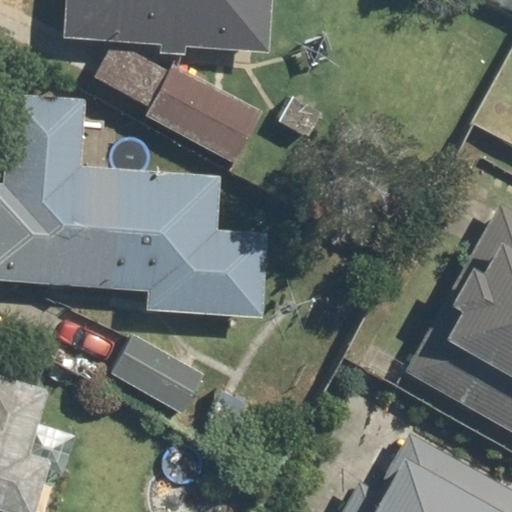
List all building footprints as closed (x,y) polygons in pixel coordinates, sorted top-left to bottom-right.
[(62,0),(61,28),(268,41),(270,0),(62,0)] [(511,0),(484,0),(511,16),(511,0)] [(169,67),(115,38),(95,75),(147,102),(142,112),(237,163),(267,108),(174,59),(169,67)] [(150,309),(266,315),(270,227),(211,224),(215,166),(83,156),(88,91),(0,84),(0,270),(151,282),(150,309)] [(479,410),(511,428),(511,206),(500,200),(410,364),(483,404),(479,410)] [(129,324),(104,370),(181,412),(206,367),(129,324)] [(0,367),(0,503),(29,511),(34,511),(50,456),(27,450),(47,381),(0,367)] [(511,511),(511,486),(412,435),(410,439),(408,438),(381,494),(358,482),(341,511),(511,511)]
